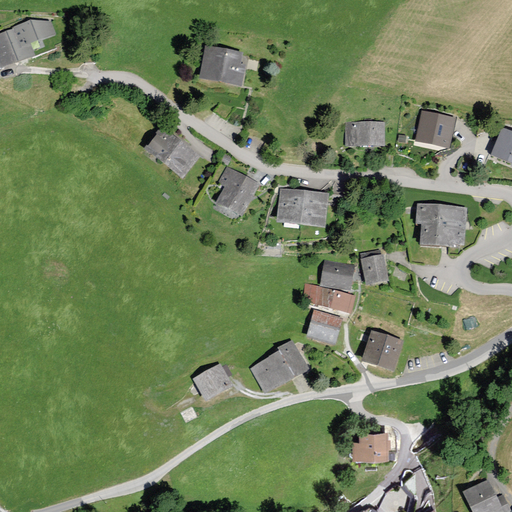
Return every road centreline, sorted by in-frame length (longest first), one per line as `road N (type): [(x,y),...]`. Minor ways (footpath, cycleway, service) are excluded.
road 1 (residential): [(24,511),(158,468),(245,415),(330,390),(432,374),(511,335)]
road 2 (residential): [(511,197),(249,161),(135,78),(89,72)]
road 3 (residential): [(511,290),(476,288),(461,274),(466,260),(511,235)]
